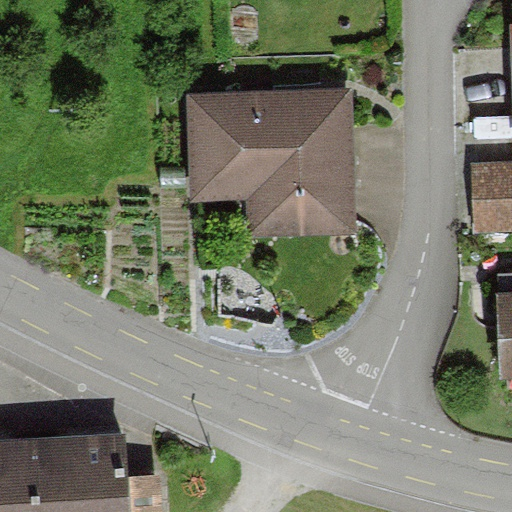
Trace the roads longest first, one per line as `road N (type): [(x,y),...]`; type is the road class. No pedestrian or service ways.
road 1 (residential): [(352,439),(426,241),(427,0)]
road 2 (tertiary): [(0,297),(113,355),(352,439)]
road 3 (tertiary): [(352,439),(511,485)]
